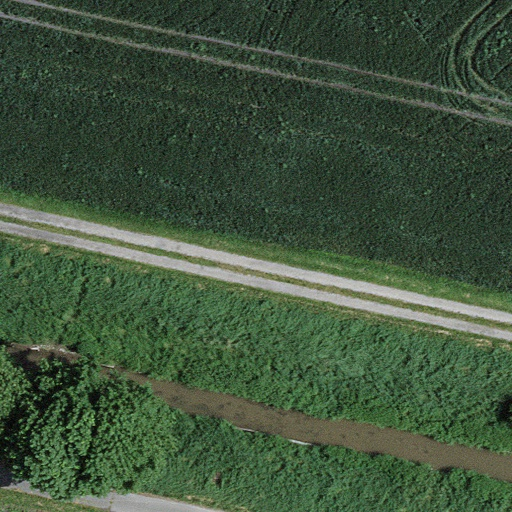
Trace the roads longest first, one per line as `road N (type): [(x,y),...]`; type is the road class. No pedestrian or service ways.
road 1 (track): [(511,326),(0,216)]
road 2 (track): [(205,511),(0,467)]
